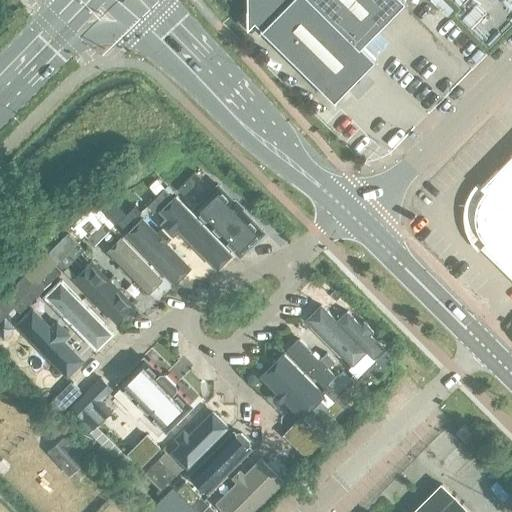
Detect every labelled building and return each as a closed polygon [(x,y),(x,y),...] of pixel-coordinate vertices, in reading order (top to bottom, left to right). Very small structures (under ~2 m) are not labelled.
[(335,101),(376,60),(362,46),(406,1),(405,0),(252,0),(252,13),(266,26),(262,30),(335,101)] [(511,276),(511,155),(481,187),(485,191),(482,195),(479,201),(477,205),(475,210),(475,215),(475,219),(476,225),(478,231),(480,235),(483,239),(485,242),(481,247),(511,276)] [(160,175),(167,186),(184,175),(177,164),(160,175)] [(195,172),(178,189),(185,195),(202,178),(195,172)] [(221,186),(200,204),(239,247),(260,229),(221,186)] [(165,189),(148,206),(155,213),(172,196),(165,189)] [(176,200),(164,212),(215,263),(227,251),(176,200)] [(135,206),(119,222),(125,229),(142,212),(135,206)] [(177,282),(191,268),(144,219),(130,232),(177,282)] [(105,223),(88,239),(95,246),(112,230),(105,223)] [(146,290),(159,279),(122,238),(109,249),(146,290)] [(78,243),(61,260),(68,267),(85,250),(78,243)] [(117,319),(132,305),(90,261),(75,275),(117,319)] [(54,267),(38,284),(44,290),(61,273),(54,267)] [(24,278),(5,298),(13,307),(33,287),(25,279),(24,278)] [(100,347),(113,334),(61,281),(48,294),(100,347)] [(31,290),(14,307),(21,314),(37,297),(31,290)] [(323,303),(309,317),(353,363),(367,350),(323,303)] [(32,304),(14,322),(68,376),(87,357),(32,304)] [(297,335),(285,347),(326,387),(338,375),(297,335)] [(377,358),(362,373),(370,381),(378,373),(395,357),(394,355),(388,349),(378,359),(377,358)] [(283,353),(262,374),(303,416),(324,396),(283,353)] [(145,356),(117,383),(118,383),(167,433),(194,406),(178,389),(178,384),(166,372),(161,372),(145,356)] [(353,381),(338,396),(347,405),(362,390),(353,381)] [(71,382),(49,404),(60,414),(82,392),(71,382)] [(321,442),(305,458),(308,461),(310,463),(332,440),(333,438),(324,429),(338,413),(331,406),(312,427),(310,425),(307,429),(321,442)] [(172,450),(188,466),(228,426),(212,410),(172,450)] [(466,443),(475,435),(464,424),(456,433),(466,443)] [(99,427),(92,435),(115,457),(122,449),(99,427)] [(192,476),(205,489),(249,445),(236,432),(192,476)] [(73,476),(91,460),(66,434),(48,450),(73,476)] [(160,458),(145,473),(160,489),(169,481),(170,482),(177,475),(160,458)] [(218,500),(229,511),(248,511),(283,480),(262,458),(218,500)] [(186,481),(177,490),(183,496),(192,505),(201,496),(186,481)] [(470,511),(442,484),(414,511),(470,511)] [(140,486),(132,493),(149,509),(150,509),(156,502),(140,486)]
